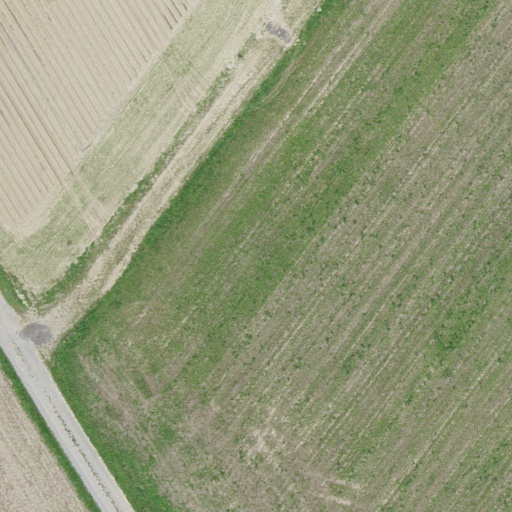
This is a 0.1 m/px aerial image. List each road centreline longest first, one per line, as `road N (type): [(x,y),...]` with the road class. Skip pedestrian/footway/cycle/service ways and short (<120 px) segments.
road 1 (track): [(25,367),(303,0)]
road 2 (track): [(114,511),(0,326)]
